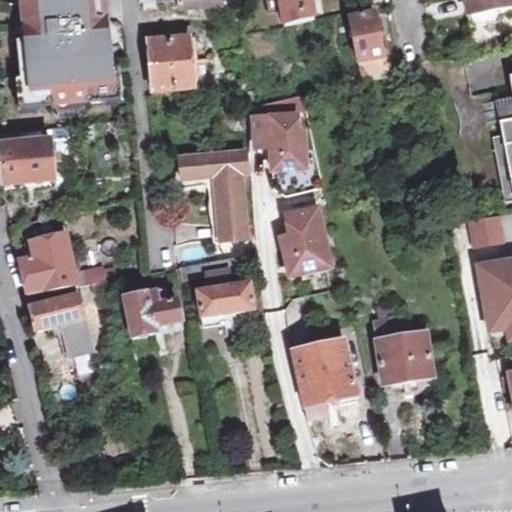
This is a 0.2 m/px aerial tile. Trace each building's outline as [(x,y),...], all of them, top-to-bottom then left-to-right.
[(23,0),(23,1),(27,44),(17,45),(23,108),(116,99),(108,22),(95,23),(93,0),(23,0)] [(138,0),(139,6),(143,5),(143,13),(158,12),(158,5),(181,5),(180,11),(189,11),(224,9),(224,0),(138,0)] [(280,0),(286,28),(316,21),(311,0),(280,0)] [(469,16),(498,11),(511,8),(511,0),(464,0),(467,16),(469,16)] [(500,24),(498,11),(469,16),(471,29),(500,24)] [(352,20),(363,77),(391,71),(387,52),(383,54),(376,15),(352,20)] [(197,92),(192,39),(192,30),(151,33),(152,43),(149,44),(151,73),(145,73),(145,84),(152,84),(153,96),(197,92)] [(511,79),(510,80),(511,91),(511,120),(499,124),(511,183),(511,79)] [(299,117),(256,119),(257,149),(273,148),(273,172),(307,171),(306,135),(300,135),(299,117)] [(49,132),(0,137),(0,154),(5,197),(56,191),(53,164),(57,164),(56,156),(52,156),(49,132)] [(180,161),(181,183),(211,181),(217,246),(242,244),(237,179),(245,178),(243,156),(233,157),(180,161)] [(318,211),(286,217),(290,237),(281,239),(289,278),(330,269),(318,211)] [(498,217),(471,222),(475,248),(502,244),(498,217)] [(37,334),(62,329),(69,358),(91,353),(77,291),(91,287),(105,285),(101,269),(74,275),(66,239),(18,250),(37,334)] [(167,274),(181,272),(183,271),(178,244),(164,246),(167,274)] [(253,258),(195,269),(197,282),(208,280),(228,277),(255,272),(253,258)] [(183,271),(181,272),(184,284),(197,282),(195,269),(183,271)] [(511,280),(511,276),(481,281),(490,334),(511,330),(511,280)] [(228,277),(208,280),(211,296),(199,298),(205,331),(234,327),(233,318),(254,315),(250,290),(231,292),(228,277)] [(151,338),(156,337),(155,330),(183,325),(179,304),(169,306),(167,294),(124,301),(134,341),(151,338)] [(424,334),(402,338),(396,305),(376,309),(379,323),(371,325),(382,386),(432,378),(424,334)] [(155,330),(156,337),(184,333),(183,325),(155,330)] [(311,350),(291,354),(303,407),(355,396),(344,343),(335,345),(333,337),(310,342),(311,350)]
